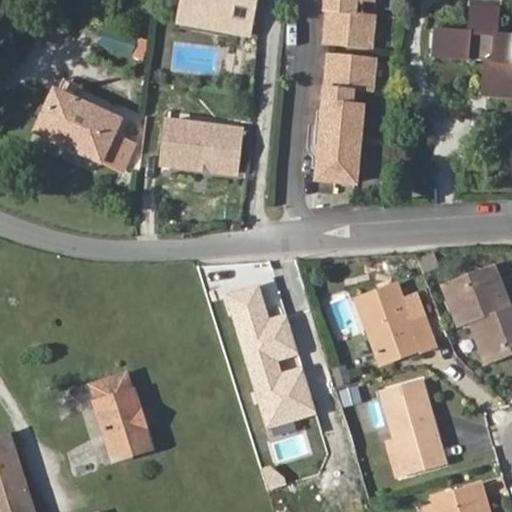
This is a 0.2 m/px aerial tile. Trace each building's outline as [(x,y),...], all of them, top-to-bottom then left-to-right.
[(262,0),(192,0),(190,16),(257,28),(262,0)] [(327,0),(326,19),(329,19),(327,42),(372,46),(375,12),(363,12),(364,0),(327,0)] [(511,34),(498,33),(499,0),(470,0),(468,30),(436,28),(434,56),(467,59),(469,57),(489,59),(488,82),(511,83),(511,34)] [(140,56),(144,40),(116,31),(116,33),(111,47),(140,56)] [(145,38),(144,40),(140,56),(139,58),(151,62),(156,44),(157,41),(145,38)] [(373,88),(376,55),(331,51),(330,73),(326,73),(325,84),(327,84),(326,98),(323,98),(322,109),(325,109),(322,138),(320,166),(316,165),(316,177),(357,181),(364,88),(373,88)] [(488,94),(511,95),(511,83),(488,82),(488,94)] [(117,118),(54,90),(35,130),(119,169),(132,142),(111,133),(117,118)] [(322,109),(319,109),(316,137),(322,138),(325,109),(322,109)] [(246,136),(173,123),(166,167),(200,172),(203,169),(210,171),(212,175),(239,179),(246,136)] [(316,137),(313,165),(316,165),(320,166),(322,138),(316,137)] [(424,273),(441,267),(434,252),(416,253),(424,273)] [(511,302),(507,304),(490,262),(441,279),(458,324),(470,319),(471,322),(511,305),(511,302)] [(407,319),(394,284),(354,299),(376,360),(417,345),(419,350),(433,345),(422,314),(407,319)] [(486,362),(511,352),(511,305),(471,322),(486,362)] [(344,420),(335,390),(332,379),(317,383),(297,318),(244,335),(264,402),(297,392),(308,430),(344,420)] [(419,350),(417,345),(376,360),(378,364),(419,350)] [(127,374),(79,389),(103,464),(151,449),(127,374)] [(423,386),(383,397),(397,442),(403,459),(411,456),(415,472),(446,464),(423,386)] [(33,511),(8,433),(0,435),(0,511),(33,511)] [(411,456),(403,459),(397,442),(388,445),(399,477),(415,472),(411,456)] [(490,511),(481,482),(474,484),(482,511),(490,511)] [(482,511),(474,484),(433,495),(438,511),(482,511)] [(305,511),(302,499),(288,503),(290,511),(305,511)]
